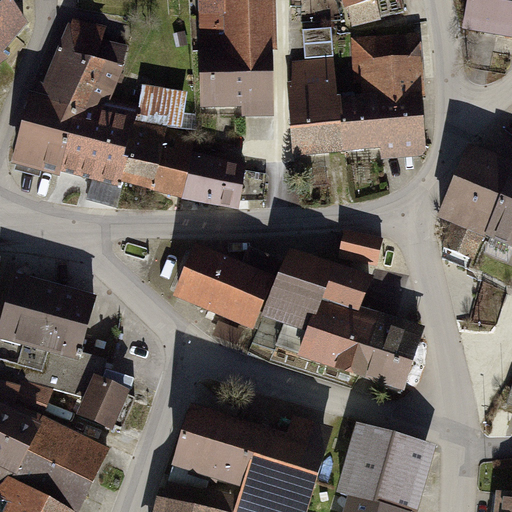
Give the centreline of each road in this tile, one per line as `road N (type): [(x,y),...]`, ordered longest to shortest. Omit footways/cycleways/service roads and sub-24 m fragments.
road 1 (residential): [(19,225),(282,222),(373,216),(419,200)]
road 2 (residential): [(188,342),(458,429)]
road 3 (residential): [(419,200),(420,248),(458,429)]
road 4 (residential): [(19,225),(98,258),(188,342)]
road 5 (residential): [(188,342),(129,511)]
road 6 (residential): [(436,0),(460,119)]
